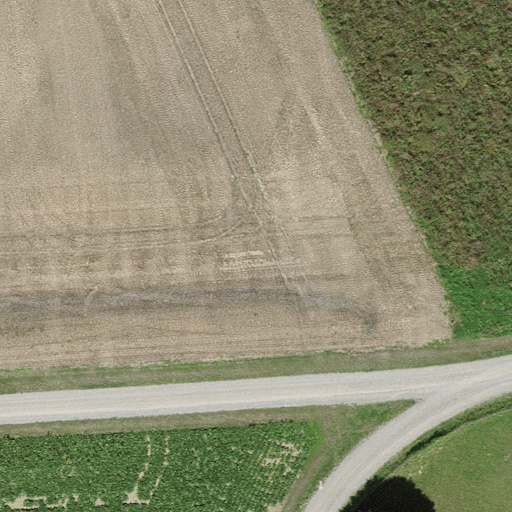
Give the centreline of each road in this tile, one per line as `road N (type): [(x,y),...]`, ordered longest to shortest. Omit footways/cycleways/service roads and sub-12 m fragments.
road 1 (track): [(0,403),(511,373)]
road 2 (track): [(323,511),(329,494),(411,433),(511,389)]
